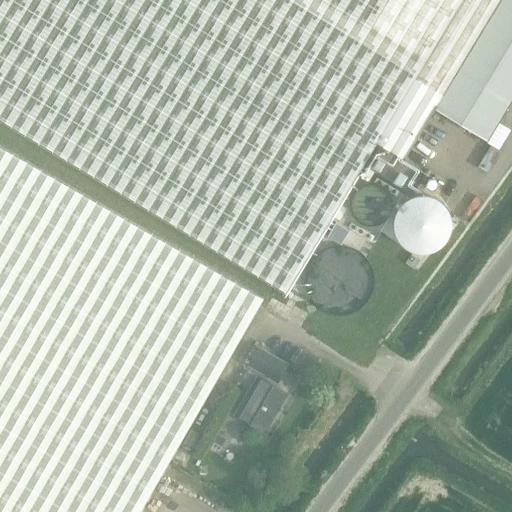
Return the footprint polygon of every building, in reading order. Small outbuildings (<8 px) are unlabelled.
[(511,0),(0,0),(0,119),(285,292),(375,143),(379,145),(404,160),(416,140),(434,111),(433,111),(499,0),(511,0)] [(511,0),(499,0),(433,111),(434,111),(486,142),(511,98),(511,0)] [(379,145),(360,178),(367,182),(372,173),(407,193),(420,170),(379,145)] [(490,145),(477,167),(487,173),(499,151),(490,145)] [(0,511),(139,511),(262,299),(0,148),(0,511)] [(393,201),(405,253),(454,242),(442,189),(393,201)] [(336,224),(328,238),(341,245),(349,232),(336,224)] [(370,293),(362,244),(312,253),(315,274),(322,272),(325,289),(326,289),(328,300),(370,293)] [(411,255),(405,263),(413,269),(419,261),(411,255)] [(257,349),(247,366),(277,383),(287,366),(257,349)] [(272,413),(284,393),(257,378),(235,415),(254,426),(253,427),(264,433),(274,414),(272,413)]
